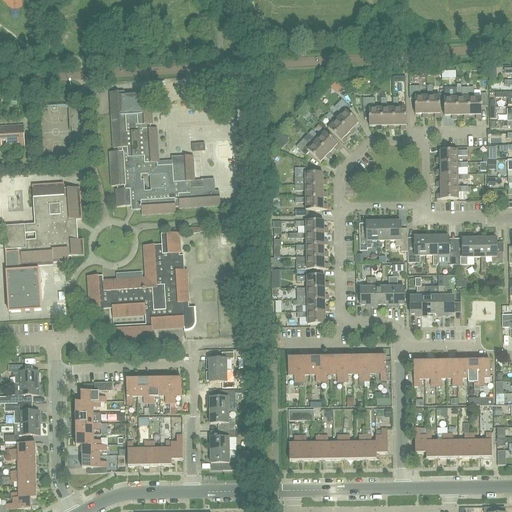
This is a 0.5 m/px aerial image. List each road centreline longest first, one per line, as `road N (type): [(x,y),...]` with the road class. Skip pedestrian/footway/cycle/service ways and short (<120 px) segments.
road 1 (residential): [(192,417),(193,369),(184,363),(57,369)]
road 2 (residential): [(76,511),(59,479),(57,369)]
road 3 (residential): [(341,209),(341,175),(369,142),(425,140)]
road 4 (residential): [(402,490),(401,360)]
